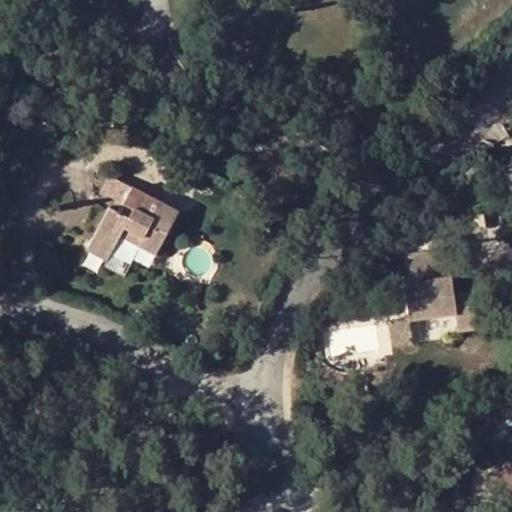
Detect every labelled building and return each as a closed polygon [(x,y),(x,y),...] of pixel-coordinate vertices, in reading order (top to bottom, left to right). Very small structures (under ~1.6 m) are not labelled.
[(351,142),(368,159),(381,146),(364,129),(351,142)] [(166,204),(119,178),(109,196),(124,204),(118,214),(104,206),(96,202),(78,237),(99,249),(118,259),(127,242),(141,249),(166,204)] [(109,196),(104,206),(118,214),(124,204),(109,196)] [(99,249),(78,237),(73,246),(95,258),(99,249)] [(452,324),(477,321),(471,283),(451,285),(445,243),(401,250),(405,278),(398,279),(403,314),(449,307),(452,324)] [(325,313),(314,315),(316,328),(327,326),(325,313)] [(385,344),(407,340),(403,314),(381,318),(385,344)] [(511,511),(511,431),(505,438),(511,445),(511,455),(506,460),(495,470),(506,483),(493,494),(509,511),(511,511)] [(511,455),(511,445),(505,438),(494,447),(506,460),(511,455)] [(495,470),(482,481),(493,494),(506,483),(495,470)]
